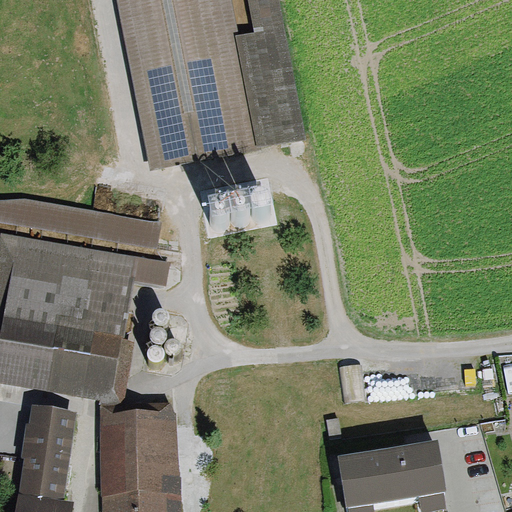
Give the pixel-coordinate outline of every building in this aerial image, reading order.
[(116,0),(149,165),(296,136),(275,27),(232,36),(224,0),(116,0)] [(153,230),(6,200),(2,219),(150,249),(153,230)] [(0,375),(110,396),(132,279),(160,285),(164,264),(3,234),(0,252),(0,375)] [(446,390),(480,387),(477,359),(444,362),(446,390)] [(67,415),(28,411),(19,500),(57,504),(67,415)] [(104,511),(170,511),(164,411),(98,415),(104,511)] [(431,447),(336,461),(343,505),(438,491),(431,447)]
